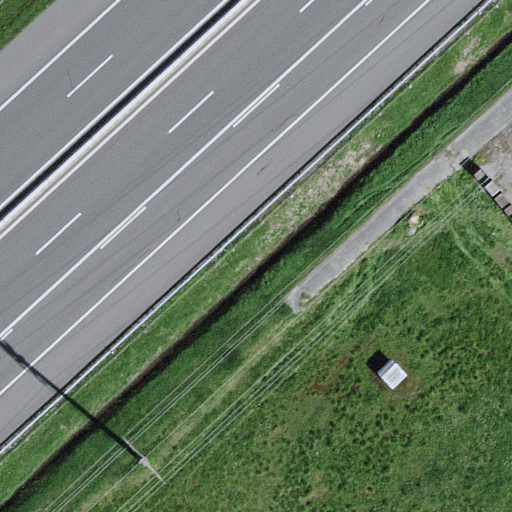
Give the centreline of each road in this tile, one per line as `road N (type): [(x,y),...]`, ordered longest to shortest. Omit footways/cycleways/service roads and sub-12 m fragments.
road 1 (motorway): [(0,289),(315,0)]
road 2 (motorway): [(170,0),(0,156)]
